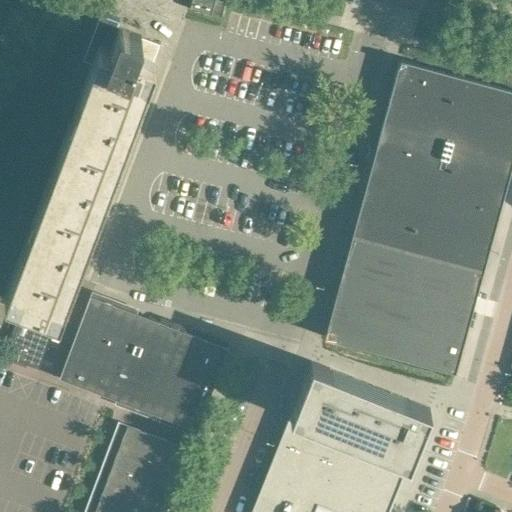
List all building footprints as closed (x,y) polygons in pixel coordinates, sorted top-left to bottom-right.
[(225,1),(221,0),(191,0),(189,8),(221,17),(221,15),(225,1)] [(23,302),(49,311),(53,313),(147,63),(151,65),(159,44),(141,37),(141,35),(118,27),(120,21),(100,14),(83,60),(93,64),(6,295),(23,302)] [(482,272),(511,163),(511,89),(424,66),(415,63),(400,59),(358,214),(357,219),(369,240),(374,242),(374,243),(375,243),(482,272)] [(455,372),(482,272),(375,243),(348,343),(455,372)] [(90,297),(60,376),(60,377),(61,377),(61,376),(72,380),(71,381),(72,382),(72,381),(83,385),(83,386),(84,385),(94,389),(94,390),(95,390),(95,389),(106,393),(105,394),(106,394),(106,393),(117,397),(116,398),(117,398),(118,397),(128,401),(128,402),(128,403),(129,401),(140,405),(139,407),(140,407),(140,406),(151,410),(150,411),(151,411),(151,410),(162,414),(162,415),(163,414),(173,418),(173,419),(173,420),(174,418),(185,422),(184,424),(185,424),(185,423),(196,426),(195,428),(196,428),(205,405),(227,348),(226,348),(226,347),(225,348),(215,344),(215,343),(214,344),(203,340),(204,339),(203,338),(203,340),(192,336),(193,334),(192,334),(192,335),(181,331),(181,330),(180,331),(170,327),(170,326),(169,326),(169,327),(158,323),(159,322),(158,321),(158,322),(147,318),(148,318),(147,317),(147,318),(136,314),(136,313),(135,314),(124,310),(125,309),(124,309),(124,310),(113,306),(114,305),(113,305),(113,306),(102,302),(102,301),(102,300),(101,302),(91,298),(91,296),(90,297)] [(0,328),(9,304),(1,301),(0,300),(0,328)] [(49,311),(23,302),(3,356),(16,361),(16,360),(37,368),(51,331),(50,331),(54,321),(47,319),(49,311)] [(311,360),(250,511),(315,511),(317,506),(331,511),(388,511),(430,408),(311,360)] [(127,424),(112,465),(174,487),(189,448),(189,447),(127,424)] [(112,465),(105,485),(166,508),(174,487),(112,465)] [(99,504),(98,505),(99,506),(116,511),(164,511),(166,508),(105,485),(106,486),(99,505),(99,504)]
